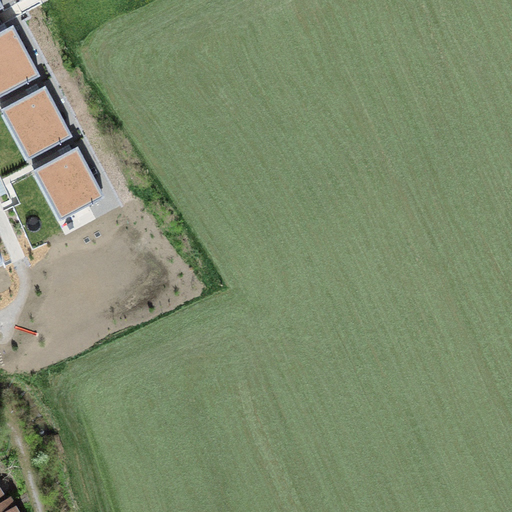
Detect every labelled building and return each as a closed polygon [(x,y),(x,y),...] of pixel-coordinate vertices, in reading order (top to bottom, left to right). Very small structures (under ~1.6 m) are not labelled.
[(0,96),(39,75),(12,28),(0,34),(0,96)] [(72,136),(46,88),(3,111),(29,159),(72,136)] [(104,195),(78,148),(35,171),(61,219),(104,195)] [(0,507),(14,498),(0,478),(0,507)] [(21,511),(14,498),(0,507),(0,511),(21,511)]
